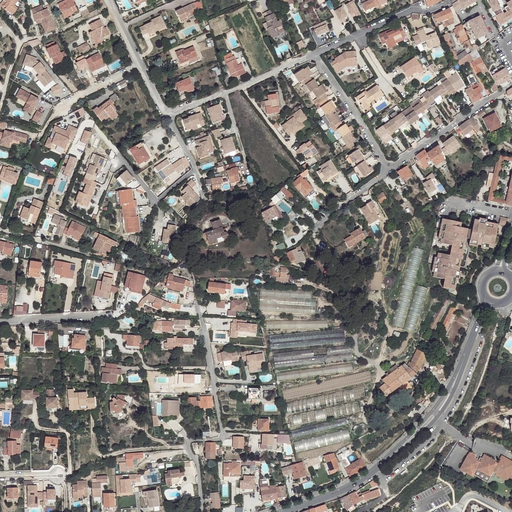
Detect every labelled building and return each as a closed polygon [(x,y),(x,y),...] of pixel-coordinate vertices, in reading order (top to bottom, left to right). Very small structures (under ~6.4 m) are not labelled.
[(5,9),(11,14),(16,7),(14,5),(18,0),(3,0),(0,4),(0,5),(3,8),(4,6),(6,8),(5,9)] [(58,4),(63,16),(73,11),(74,13),(78,10),(73,1),(75,0),(74,0),(66,0),(68,3),(62,6),(61,3),(58,4)] [(347,0),(350,3),(345,5),(351,14),(354,12),(356,15),(356,16),(360,14),(352,0),(347,0)] [(375,6),(372,0),(368,0),(369,0),(362,4),(365,11),(375,6)] [(372,0),(375,6),(376,9),(380,8),(379,5),(384,3),(387,2),(386,0),(372,0)] [(462,7),(463,9),(476,1),(475,0),(459,0),(458,1),(462,7)] [(511,0),(506,3),(504,0),(486,0),(500,25),(511,18),(511,0)] [(458,1),(452,4),(455,11),(462,7),(458,1)] [(176,12),(182,23),(188,20),(187,18),(195,14),(195,13),(198,12),(194,3),(176,12)] [(334,11),(340,21),(344,18),(348,16),(340,4),(338,5),(340,8),(334,11)] [(43,10),(41,6),(31,10),(33,14),(43,10)] [(33,14),(36,21),(40,19),(42,22),(46,33),(55,29),(47,9),(33,14)] [(438,13),(442,21),(453,17),(449,9),(438,13)] [(272,10),(267,12),(269,16),(265,18),(267,23),(263,25),(266,30),(267,29),(273,41),(280,38),(278,34),(277,33),(279,32),(280,33),(284,31),(279,21),(277,22),(272,10)] [(432,16),(435,24),(442,21),(438,13),(432,16)] [(140,28),(143,35),(148,32),(155,29),(156,31),(166,27),(161,16),(151,21),(151,22),(140,28)] [(465,23),(474,40),(488,34),(479,16),(465,23)] [(453,17),(442,21),(444,27),(446,27),(454,23),(453,20),(454,20),(453,17)] [(89,33),(93,41),(101,38),(101,39),(102,39),(110,34),(106,27),(104,28),(100,19),(89,24),(93,31),(89,33)] [(324,21),(313,26),(317,35),(328,30),(324,21)] [(456,37),(459,43),(468,38),(467,36),(465,31),(461,24),(455,27),(456,29),(453,30),(456,36),(456,37)] [(406,35),(402,27),(395,30),(387,33),(386,31),(378,35),(381,42),(385,40),(386,42),(388,46),(396,43),(395,40),(402,37),(406,35)] [(425,41),(428,48),(440,44),(435,33),(427,36),(424,29),(416,32),(418,36),(413,38),(416,45),(425,41)] [(443,35),(448,46),(452,45),(448,35),(448,33),(447,33),(447,31),(444,32),(445,34),(443,35)] [(31,48),(40,44),(38,39),(29,42),(31,48)] [(469,48),(471,52),(474,50),(472,46),(469,40),(464,42),(467,49),(469,48)] [(478,47),(476,49),(477,53),(490,44),(489,40),(478,47)] [(47,45),(54,62),(57,60),(59,63),(64,61),(61,53),(57,44),(55,45),(54,42),(47,45)] [(84,51),(84,52),(90,49),(87,42),(81,45),(84,51)] [(448,46),(454,62),(457,60),(458,61),(465,57),(468,54),(465,50),(456,56),(452,47),(452,45),(448,46)] [(176,52),(181,64),(189,60),(188,59),(197,56),(197,55),(194,46),(181,52),(181,50),(176,52)] [(469,64),(472,63),(477,73),(481,71),(482,74),(488,71),(477,53),(476,49),(474,50),(471,52),(468,54),(465,57),(469,64)] [(330,63),(336,72),(345,66),(346,67),(357,66),(356,51),(345,52),(334,59),(335,60),(330,63)] [(232,52),(223,56),(232,75),(241,71),(237,61),(236,62),(234,56),(232,52)] [(88,66),(91,72),(100,68),(101,67),(101,66),(104,64),(99,53),(86,60),(85,58),(81,60),(84,68),(88,66)] [(36,77),(45,87),(53,80),(45,70),(46,69),(40,62),(38,64),(36,61),(37,58),(29,56),(28,59),(27,59),(25,65),(33,68),(39,75),(36,77)] [(400,67),(409,80),(419,74),(423,71),(415,57),(400,67)] [(241,71),(245,69),(241,60),(237,61),(241,71)] [(294,75),(300,83),(301,82),(303,81),(310,76),(311,75),(309,71),(310,70),(308,67),(304,69),(303,69),(294,75)] [(492,76),(498,86),(511,79),(505,68),(492,76)] [(456,73),(447,79),(456,92),(464,85),(460,79),(461,79),(456,73)] [(306,84),(305,85),(310,92),(312,91),(318,87),(313,80),(312,80),(310,76),(303,81),(306,84)] [(194,89),(189,78),(176,84),(180,92),(186,90),(187,93),(194,89)] [(445,95),(446,97),(449,94),(450,95),(452,93),(454,96),(457,94),(456,92),(447,79),(442,83),(438,85),(445,95)] [(472,96),(475,102),(483,97),(480,91),(483,90),(478,82),(473,85),(475,89),(473,90),(471,91),(473,96),(472,96)] [(490,86),(494,93),(498,90),(495,83),(490,86)] [(51,88),(55,95),(62,92),(58,84),(51,88)] [(315,100),(318,104),(319,103),(326,99),(327,98),(324,94),(326,93),(321,85),(319,86),(318,87),(312,91),(317,99),(315,100)] [(360,105),(364,110),(371,105),(369,103),(367,99),(372,96),(375,99),(383,93),(377,85),(367,92),(367,93),(364,95),(362,93),(355,98),(358,101),(359,100),(362,104),(360,105)] [(429,92),(434,100),(440,95),(441,97),(445,95),(438,85),(429,92)] [(471,87),(465,90),(472,103),(475,102),(472,96),(473,96),(471,91),(473,90),(471,87)] [(27,103),(25,107),(32,111),(39,99),(20,89),(16,97),(27,103)] [(420,99),(427,109),(431,106),(430,105),(432,103),(435,101),(434,100),(429,92),(428,91),(418,97),(420,99)] [(110,99),(114,104),(120,99),(115,93),(110,97),(111,99),(110,99)] [(276,94),(268,95),(269,101),(265,101),(266,107),(267,114),(279,113),(278,107),(277,107),(276,100),(277,100),(276,94)] [(93,110),(101,121),(106,117),(104,114),(106,112),(110,117),(112,120),(118,115),(114,109),(111,106),(113,104),(114,104),(110,99),(103,105),(104,106),(99,110),(98,108),(97,107),(93,110)] [(322,107),(320,108),(325,116),(334,109),(329,102),(328,102),(326,99),(319,103),(322,107)] [(411,106),(420,118),(423,115),(422,114),(425,112),(424,111),(427,109),(420,99),(413,103),(412,102),(409,104),(410,105),(411,106)] [(208,108),(214,123),(222,120),(221,115),(219,112),(222,111),(220,104),(208,108)] [(408,121),(410,125),(420,118),(411,106),(408,108),(402,113),(408,121)] [(282,126),(288,134),(291,132),(294,130),(294,131),(300,127),(297,123),(306,117),(300,109),(286,119),(288,122),(282,126)] [(329,124),(331,128),(341,121),(338,118),(337,119),(336,118),(339,116),(334,109),(325,116),(330,123),(329,124)] [(486,113),(483,110),(477,114),(479,118),(486,113)] [(37,111),(32,120),(38,123),(42,114),(37,111)] [(393,119),(397,125),(402,122),(404,124),(408,121),(402,113),(398,115),(395,111),(390,115),(393,119)] [(483,119),(490,132),(491,132),(493,136),(503,130),(502,127),(502,126),(495,113),(483,119)] [(183,120),(186,130),(192,128),(193,128),(192,126),(197,124),(200,123),(201,126),(205,124),(201,114),(197,115),(197,114),(188,117),(189,118),(183,120)] [(322,118),(329,129),(331,128),(329,124),(330,123),(325,116),(322,118)] [(291,132),(293,134),(304,126),(302,122),(307,119),(306,117),(297,123),(300,127),(294,131),(294,130),(291,132)] [(459,127),(462,132),(464,135),(474,129),(477,133),(481,130),(478,126),(479,125),(473,117),(459,127)] [(383,126),(390,135),(394,133),(393,132),(392,130),(398,126),(397,125),(393,119),(383,126)] [(85,121),(80,134),(85,135),(87,128),(92,130),(94,124),(85,121)] [(342,137),(349,133),(350,131),(353,129),(348,122),(343,125),(341,121),(331,128),(334,132),(337,130),(342,137)] [(59,128),(58,129),(68,133),(71,126),(69,125),(67,131),(59,128)] [(45,146),(50,148),(52,143),(65,149),(69,139),(73,141),(78,129),(71,126),(68,133),(58,129),(59,128),(55,126),(53,132),(56,134),(54,139),(50,138),(49,137),(45,146)] [(376,130),(385,143),(386,143),(392,138),(390,135),(383,126),(376,130)] [(1,139),(0,142),(0,145),(6,147),(7,141),(9,141),(12,142),(13,139),(26,143),(28,135),(15,132),(15,133),(11,132),(5,131),(2,139),(1,139)] [(346,146),(349,150),(355,145),(352,142),(354,141),(352,137),(349,133),(342,137),(341,138),(346,146)] [(196,148),(200,158),(209,155),(208,153),(207,150),(213,148),(209,136),(195,141),(196,145),(198,144),(200,144),(201,146),(199,147),(196,148)] [(441,150),(444,157),(449,153),(449,152),(452,150),(460,144),(453,136),(443,144),(445,147),(441,150)] [(133,143),(135,147),(144,141),(142,137),(134,142),(133,143)] [(224,149),(225,154),(230,152),(235,151),(231,137),(221,140),(223,147),(224,149)] [(132,153),(139,165),(153,156),(144,141),(135,147),(128,151),(130,154),(132,153)] [(310,153),(313,156),(318,152),(313,145),(312,145),(309,141),(305,144),(299,148),(295,151),(298,155),(302,152),(305,156),(310,153)] [(416,156),(425,168),(433,163),(435,166),(445,159),(444,157),(441,150),(439,145),(427,153),(425,150),(416,156)] [(348,156),(353,163),(356,161),(358,165),(364,161),(365,160),(363,157),(361,158),(356,150),(348,156)] [(78,158),(71,155),(70,156),(69,159),(65,157),(63,162),(67,164),(66,167),(62,165),(59,171),(70,176),(71,176),(78,158)] [(90,164),(85,178),(94,181),(97,173),(99,168),(101,169),(105,158),(96,155),(94,161),(96,162),(94,166),(90,164)] [(497,155),(495,168),(500,169),(502,159),(503,156),(498,155),(497,155)] [(317,172),(324,183),(333,178),(334,175),(333,175),(337,172),(330,160),(320,166),(321,169),(317,172)] [(180,164),(186,173),(190,170),(185,161),(180,164)] [(358,165),(356,166),(363,177),(373,170),(371,167),(369,168),(364,161),(358,165)] [(176,166),(181,176),(186,173),(180,164),(176,166)] [(3,166),(0,176),(0,178),(1,178),(4,180),(5,178),(16,182),(18,175),(13,173),(14,169),(8,167),(8,168),(3,166)] [(399,171),(404,180),(412,175),(407,166),(399,171)] [(226,171),(230,183),(240,180),(238,174),(239,174),(237,167),(231,169),(226,171)] [(126,184),(133,179),(127,170),(120,176),(126,184)] [(397,177),(402,186),(406,184),(404,180),(399,171),(398,172),(400,175),(397,177)] [(428,196),(436,192),(431,180),(434,179),(432,174),(425,177),(427,182),(423,183),(428,196)] [(212,184),(213,191),(221,190),(220,184),(222,184),(221,177),(211,179),(212,184)] [(293,183),(305,196),(307,194),(311,197),(316,192),(307,182),(305,183),(304,181),(300,177),(299,178),(293,183)] [(493,177),(490,191),(495,192),(498,179),(493,177)] [(79,199),(78,203),(86,206),(89,198),(88,198),(89,195),(91,197),(97,182),(94,181),(85,178),(83,183),(86,184),(83,193),(79,191),(77,198),(79,199)] [(182,197),(190,206),(199,198),(191,189),(196,184),(192,179),(187,184),(188,186),(184,189),(186,192),(184,194),(182,197)] [(283,186),(281,189),(291,199),(293,196),(283,186)] [(122,205),(123,209),(134,207),(132,189),(117,191),(118,197),(116,197),(116,201),(120,201),(121,205),(122,205)] [(383,193),(376,196),(380,204),(387,200),(383,193)] [(275,195),(271,200),(276,205),(277,204),(289,217),(293,213),(275,195)] [(24,207),(20,217),(28,220),(29,219),(31,220),(30,222),(35,224),(43,202),(34,198),(30,209),(24,207)] [(361,209),(368,221),(377,216),(372,207),(374,206),(371,201),(364,205),(365,206),(361,209)] [(264,211),(262,212),(267,222),(281,214),(275,206),(271,208),(269,205),(263,208),(264,211)] [(125,218),(127,233),(140,232),(138,216),(136,216),(135,207),(134,207),(123,209),(124,216),(124,218),(125,218)] [(59,225),(55,234),(61,236),(67,222),(63,220),(64,218),(55,214),(51,222),(59,225)] [(368,221),(370,224),(379,219),(377,216),(368,221)] [(500,220),(499,224),(506,226),(508,219),(503,218),(502,221),(500,220)] [(445,279),(443,288),(452,289),(453,285),(455,285),(457,278),(458,271),(460,263),(457,263),(459,254),(462,254),(465,238),(470,239),(469,243),(477,245),(481,245),(489,247),(493,248),(498,224),(487,222),(479,220),(474,219),(472,229),(461,227),(462,222),(445,219),(444,224),(441,223),(440,231),(442,231),(441,238),(440,243),(452,245),(450,255),(438,253),(437,257),(434,272),(433,277),(445,279)] [(208,240),(208,241),(222,237),(222,238),(223,239),(224,239),(225,239),(227,238),(228,238),(229,236),(229,235),(228,234),(228,233),(227,232),(225,232),(224,232),(220,220),(211,222),(214,230),(199,235),(202,243),(208,240)] [(69,228),(66,234),(70,236),(71,235),(73,236),(80,239),(85,228),(72,221),(69,228)] [(164,229),(162,242),(167,243),(167,241),(172,241),(173,242),(176,226),(168,224),(167,230),(164,229)] [(344,240),(349,247),(368,236),(366,233),(364,235),(360,228),(350,234),(351,236),(344,240)] [(102,252),(102,253),(106,255),(111,245),(115,246),(116,244),(118,245),(120,243),(100,234),(98,238),(99,239),(95,248),(102,252)] [(208,241),(209,245),(224,240),(223,239),(222,238),(222,237),(208,241)] [(98,238),(93,249),(102,253),(102,252),(95,248),(99,239),(98,238)] [(0,240),(0,251),(2,252),(3,251),(12,254),(14,245),(0,240)] [(111,245),(106,255),(108,255),(112,246),(114,247),(115,246),(111,245)] [(296,249),(287,252),(291,262),(295,260),(297,264),(306,260),(300,246),(296,248),(296,249)] [(412,247),(391,325),(402,328),(424,250),(412,247)] [(57,267),(56,275),(60,275),(62,276),(62,275),(64,275),(63,278),(73,279),(76,264),(55,260),(54,266),(56,267),(57,267)] [(30,261),(28,274),(35,275),(35,277),(40,277),(42,263),(30,261)] [(276,277),(276,281),(288,282),(288,278),(289,278),(289,275),(286,275),(286,272),(289,272),(289,269),(287,269),(287,267),(281,267),(280,273),(275,272),(275,267),(271,268),(270,270),(265,269),(264,272),(276,277)] [(129,272),(124,290),(141,294),(145,276),(129,272)] [(98,281),(94,296),(108,299),(113,275),(105,273),(103,282),(98,281)] [(167,283),(167,284),(184,288),(184,286),(189,287),(190,281),(173,277),(173,274),(169,273),(168,279),(164,278),(164,281),(162,280),(162,282),(167,283)] [(210,279),(208,291),(225,293),(226,289),(226,285),(214,283),(214,279),(210,279)] [(417,285),(404,329),(415,332),(428,288),(417,285)] [(260,287),(260,296),(311,298),(312,291),(260,287)] [(139,303),(138,305),(143,307),(144,304),(148,299),(154,302),(152,307),(160,310),(162,305),(169,308),(171,304),(156,297),(149,294),(142,299),(139,303)] [(260,296),(259,303),(316,306),(316,298),(311,298),(260,296)] [(428,338),(431,333),(433,334),(452,301),(445,297),(423,338),(427,340),(428,338)] [(232,300),(231,310),(234,310),(234,308),(240,309),(239,311),(245,311),(246,301),(232,300)] [(259,303),(259,310),(315,314),(316,306),(259,303)] [(17,307),(16,315),(26,315),(27,304),(24,304),(24,307),(17,307)] [(452,306),(441,328),(445,330),(456,308),(452,306)] [(174,326),(174,332),(182,332),(182,329),(185,329),(185,325),(186,325),(186,320),(174,319),(174,322),(174,326)] [(266,321),(266,329),(328,328),(328,320),(266,321)] [(154,325),(153,330),(172,331),(173,326),(174,326),(174,322),(156,321),(155,325),(154,325)] [(449,341),(456,343),(460,325),(452,323),(449,341)] [(241,333),(256,333),(256,324),(241,324),(241,333)] [(269,335),(270,342),(345,336),(345,327),(269,335)] [(34,334),(33,346),(38,347),(38,349),(39,350),(43,351),(44,349),(44,347),(45,335),(44,335),(44,330),(38,330),(38,334),(34,334)] [(72,338),(72,346),(80,347),(80,349),(84,349),(86,336),(79,335),(75,334),(74,338),(72,338)] [(127,340),(127,345),(139,346),(140,336),(128,335),(127,340)] [(345,336),(270,342),(271,349),(346,343),(345,336)] [(165,343),(165,347),(167,347),(167,349),(177,349),(177,348),(177,344),(177,338),(177,337),(174,337),(174,338),(167,338),(167,343),(165,343)] [(351,345),(273,353),(274,361),(352,352),(351,345)] [(420,368),(429,349),(426,347),(425,347),(422,352),(417,349),(411,362),(409,362),(407,366),(405,363),(402,366),(402,365),(382,380),(384,382),(379,386),(380,388),(386,396),(416,373),(420,368)] [(217,353),(219,362),(227,360),(227,359),(231,358),(231,360),(232,362),(238,360),(237,350),(217,353)] [(241,352),(242,360),(247,359),(247,360),(249,360),(250,362),(248,362),(249,369),(257,368),(257,365),(261,365),(260,362),(264,361),(263,353),(251,355),(250,351),(241,352)] [(352,352),(274,361),(274,368),(352,359),(352,352)] [(276,373),(277,381),(353,370),(352,363),(276,373)] [(103,373),(102,382),(116,384),(117,374),(121,375),(121,369),(115,369),(115,370),(113,370),(113,368),(106,368),(102,367),(101,373),(103,373)] [(177,382),(177,384),(179,384),(179,382),(187,382),(187,386),(194,386),(194,383),(191,383),(191,372),(179,372),(179,370),(175,370),(175,376),(177,376),(177,380),(179,380),(179,382),(177,382)] [(282,391),(284,401),(373,381),(370,370),(282,391)] [(364,386),(286,403),(288,414),(367,397),(364,386)] [(249,388),(248,399),(261,400),(261,388),(249,388)] [(22,390),(22,400),(33,400),(33,397),(33,392),(33,390),(22,390)] [(68,390),(69,405),(79,404),(79,406),(88,405),(88,406),(95,406),(95,398),(87,398),(87,392),(74,393),(74,390),(68,390)] [(110,402),(110,411),(115,410),(116,413),(123,410),(121,408),(126,402),(124,401),(125,395),(117,394),(117,398),(118,398),(117,400),(114,397),(112,399),(114,401),(110,402)] [(200,407),(201,408),(211,407),(212,406),(212,396),(201,396),(201,401),(200,401),(200,407)] [(186,398),(186,407),(199,406),(199,401),(196,401),(196,397),(186,398)] [(46,398),(46,407),(57,408),(57,398),(54,398),(48,398),(46,398)] [(163,400),(163,415),(179,415),(179,401),(163,400)] [(359,401),(288,416),(290,427),(361,412),(359,401)] [(346,417),(291,431),(293,437),(348,424),(346,417)] [(258,427),(258,431),(269,431),(269,419),(258,419),(258,420),(258,427)] [(348,428),(293,441),(296,452),(351,439),(348,428)] [(11,429),(10,438),(22,438),(22,433),(21,433),(22,431),(11,429)] [(261,444),(261,448),(273,449),(274,436),(274,434),(262,434),(262,444),(261,444)] [(278,434),(277,443),(287,443),(290,443),(291,443),(289,435),(284,434),(280,434),(278,434)] [(46,436),(45,445),(53,446),(52,447),(57,448),(59,436),(48,435),(48,437),(46,436)] [(233,436),(233,448),(243,448),(244,437),(233,436)] [(4,448),(4,455),(13,455),(13,454),(16,454),(20,453),(20,444),(16,445),(16,441),(8,441),(8,448),(4,448)] [(206,442),(206,459),(215,459),(215,442),(206,442)] [(338,455),(341,461),(347,457),(352,454),(349,449),(347,450),(345,446),(340,449),(342,452),(338,455)] [(125,453),(126,466),(133,465),(133,461),(136,461),(136,458),(143,458),(143,452),(125,453)] [(507,479),(511,470),(511,462),(502,457),(498,463),(484,456),(482,459),(481,462),(478,461),(474,459),(475,457),(475,455),(474,455),(470,452),(468,455),(468,456),(461,469),(474,476),(474,475),(476,469),(490,477),(493,472),(507,479)] [(328,471),(329,474),(340,470),(333,453),(324,456),(325,458),(326,461),(330,470),(328,471)] [(341,461),(345,468),(351,464),(347,457),(341,461)] [(345,468),(350,477),(366,467),(361,458),(351,464),(345,468)] [(240,473),(240,464),(236,463),(237,461),(232,461),(232,463),(224,463),(224,476),(229,476),(229,473),(240,473)] [(292,473),(294,478),(306,474),(303,462),(291,465),(291,466),(293,472),(292,473)] [(281,469),(283,475),(292,473),(293,472),(291,466),(281,469)] [(164,474),(166,485),(172,484),(177,483),(178,482),(179,481),(179,480),(179,476),(184,476),(184,472),(180,473),(179,469),(165,471),(165,474),(164,474)] [(488,482),(490,477),(476,469),(474,475),(488,482)] [(116,475),(117,496),(122,495),(121,493),(131,492),(130,481),(136,481),(136,478),(140,477),(140,474),(138,474),(137,474),(129,474),(129,479),(123,479),(123,475),(116,475)] [(255,489),(255,476),(244,476),(244,481),(240,481),(240,488),(255,489)] [(121,493),(122,495),(133,494),(132,486),(135,482),(141,482),(140,477),(136,478),(136,481),(130,481),(131,492),(121,493)] [(260,485),(262,500),(276,498),(278,498),(282,497),(286,496),(284,486),(278,487),(276,487),(276,485),(270,486),(269,478),(260,480),(260,485)] [(375,479),(369,482),(372,488),(378,485),(375,479)] [(72,485),(73,499),(79,499),(78,497),(78,495),(84,495),(84,496),(88,496),(87,480),(77,481),(77,485),(72,485)] [(92,483),(92,497),(101,497),(100,480),(97,480),(97,481),(95,481),(95,483),(92,483)] [(28,485),(27,507),(38,507),(38,499),(38,495),(37,495),(37,493),(37,490),(36,490),(36,485),(28,485)] [(7,488),(8,498),(18,498),(18,488),(7,488)] [(43,499),(43,502),(45,502),(48,502),(48,499),(56,499),(55,489),(47,490),(47,492),(47,495),(43,495),(43,499)] [(358,494),(357,494),(358,497),(362,495),(364,500),(365,500),(380,496),(378,489),(370,492),(369,490),(361,494),(361,493),(358,494)] [(148,500),(149,508),(159,506),(157,490),(147,491),(147,492),(149,500),(148,500)] [(211,503),(211,509),(220,508),(219,492),(210,493),(210,498),(212,498),(212,503),(211,503)] [(356,492),(348,495),(353,505),(364,500),(362,495),(358,497),(357,494),(356,493),(356,492)] [(104,493),(104,511),(114,510),(114,493),(104,493)] [(348,495),(340,498),(343,506),(344,506),(346,510),(348,509),(350,511),(355,508),(353,505),(348,495)] [(274,504),(275,506),(279,505),(278,499),(282,499),(282,497),(278,498),(276,498),(277,503),(274,504)]
